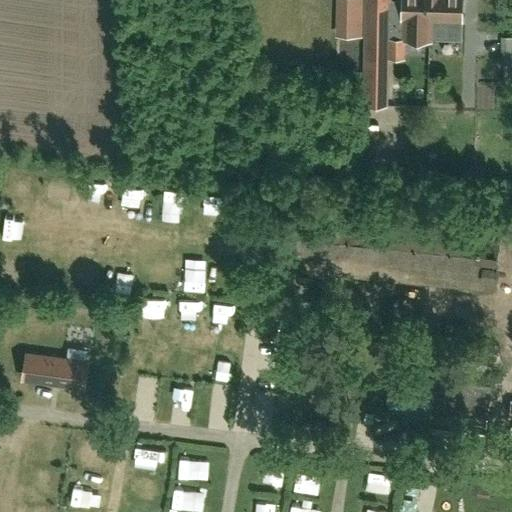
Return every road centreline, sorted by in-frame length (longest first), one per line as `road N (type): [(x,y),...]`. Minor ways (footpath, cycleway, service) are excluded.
road 1 (track): [(0,408),(237,434),(242,443)]
road 2 (unknown): [(264,277),(242,443)]
